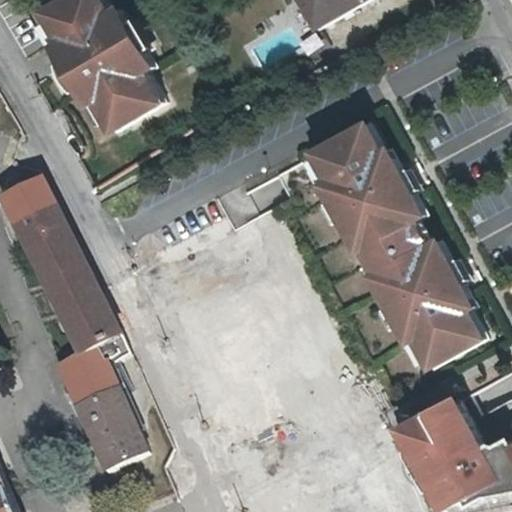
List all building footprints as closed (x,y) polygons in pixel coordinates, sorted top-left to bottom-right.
[(76,64),(87,84),(98,104),(103,100),(121,131),(172,103),(154,72),(163,67),(130,8),(121,13),(113,0),(72,0),(55,10),(53,11),(71,42),(65,45),(76,64)] [(307,0),(322,28),(374,0),(307,0)] [(80,88),(87,84),(76,64),(69,68),(80,88)] [(268,90),(284,83),(278,67),(261,75),(268,90)] [(377,122),(323,151),(339,180),(332,183),(342,199),(352,219),(361,236),(367,232),(373,241),(372,247),(387,274),(392,276),(397,286),(390,289),(399,306),(410,325),(419,342),(425,338),(441,367),(495,337),(479,309),(474,300),(480,296),(472,282),(461,262),(448,239),(440,244),(426,218),(434,213),(422,191),(411,171),(403,156),(397,160),(393,151),(377,122)] [(398,148),(393,151),(397,160),(403,156),(398,148)] [(417,168),(411,171),(422,191),(428,188),(417,168)] [(100,377),(128,363),(119,345),(128,341),(123,332),(122,332),(49,186),(9,206),(86,362),(92,360),(100,377)] [(352,219),(342,199),(335,203),(346,222),(352,219)] [(367,232),(361,236),(369,249),(372,247),(373,241),(367,232)] [(467,258),(461,262),(472,282),(478,278),(467,258)] [(392,276),(387,274),(383,276),(390,289),(397,286),(392,276)] [(485,306),(480,296),(474,300),(479,309),(485,306)] [(410,325),(399,306),(393,309),(404,329),(410,325)] [(137,359),(128,341),(119,345),(128,363),(137,359)] [(143,371),(134,376),(139,388),(149,384),(143,371)] [(78,400),(103,454),(108,452),(115,467),(131,460),(133,466),(154,456),(126,394),(105,403),(98,390),(78,400)] [(414,427),(457,506),(466,503),(511,493),(511,442),(504,446),(498,445),(491,448),(465,399),(414,427)] [(446,511),(457,506),(414,427),(403,433),(446,511)] [(131,460),(115,467),(108,452),(103,454),(113,475),(133,466),(131,460)] [(0,511),(21,511),(1,462),(0,461),(0,511)]
